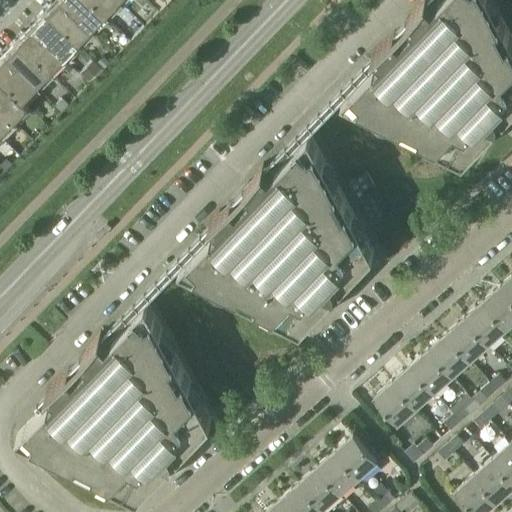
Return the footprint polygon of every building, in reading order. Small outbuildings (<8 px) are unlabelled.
[(87,26),(60,0),(49,0),(41,9),(73,40),(87,26)] [(101,11),(89,0),(60,0),(87,26),(101,11)] [(112,0),(89,0),(101,11),(112,0)] [(511,106),(511,37),(491,0),(435,0),(375,62),(374,62),(342,95),(342,96),(464,157),(496,124),(496,123),(483,117),(497,102),(504,115),(511,106)] [(73,40),(41,9),(28,23),(60,54),(73,40)] [(60,54),(28,23),(14,37),(46,68),(60,54)] [(46,68),(14,37),(0,51),(32,83),(46,68)] [(32,83),(0,51),(0,80),(18,97),(32,83)] [(91,58),(79,70),(88,79),(99,67),(91,58)] [(0,80),(0,107),(9,117),(24,102),(18,97),(0,80)] [(61,96),(54,103),(60,108),(66,101),(61,96)] [(0,126),(9,117),(0,107),(0,126)] [(374,250),(309,130),(308,130),(276,164),(212,231),(212,230),(179,263),(179,264),(301,325),(333,292),(333,291),(320,285),(334,271),(341,283),(342,283),(374,250)] [(511,271),(500,283),(511,296),(511,271)] [(511,319),(511,296),(500,283),(482,299),(505,325),(511,319)] [(211,418),(146,298),(145,300),(113,332),(114,332),(49,399),(17,432),(138,493),(171,459),(158,453),(172,439),(178,451),(179,451),(211,418)] [(505,325),(482,299),(464,314),(487,341),(505,325)] [(487,341),(464,314),(446,330),(469,357),(487,341)] [(469,357),(446,330),(428,346),(451,373),(469,357)] [(451,373),(428,346),(409,362),(433,389),(451,373)] [(433,389),(409,362),(392,378),(415,404),(433,389)] [(496,387),(505,379),(498,371),(489,380),(496,387)] [(415,404),(392,378),(372,395),(396,421),(415,404)] [(486,396),(496,387),(489,380),(479,388),(486,396)] [(490,416),(499,408),(493,401),(484,409),(490,416)] [(459,419),(469,411),(462,403),(453,412),(459,419)] [(481,425),(490,416),(484,409),(474,417),(481,425)] [(450,428),(459,419),(453,412),(443,420),(450,428)] [(377,457),(354,431),(335,447),(359,474),(377,457)] [(454,448),(463,440),(457,433),(447,441),(454,448)] [(423,452),(432,443),(426,436),(416,444),(423,452)] [(511,442),(509,439),(491,455),(511,478),(511,442)] [(445,457),(454,448),(447,441),(438,449),(445,457)] [(359,474),(335,447),(317,463),(340,490),(359,474)] [(511,483),(511,478),(491,455),(473,471),(496,498),(511,483)] [(340,490),(317,463),(299,479),(323,505),(340,490)] [(479,511),(496,498),(473,471),(454,487),(475,511),(479,511)] [(315,511),(323,505),(299,479),(281,495),(296,511),(315,511)] [(385,503),(394,495),(387,488),(378,496),(385,503)] [(388,511),(400,511),(404,507),(408,511),(420,502),(411,492),(395,506),(388,511)] [(296,511),(281,495),(263,510),(264,511),(296,511)] [(374,511),(375,511),(385,503),(378,496),(368,504),(374,511)]
